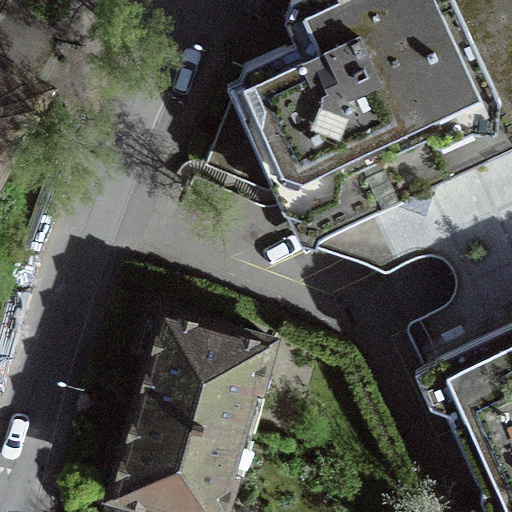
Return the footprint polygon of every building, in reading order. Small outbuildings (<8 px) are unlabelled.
[(383,268),(432,245),(511,208),(511,15),(505,0),(289,0),(284,14),(294,36),(244,60),(240,71),(249,89),(241,109),(273,181),(296,186),(294,198),(312,236),(381,263),(383,268)] [(0,162),(41,87),(0,64),(0,162)] [(511,278),(511,208),(432,245),(459,303),(511,278)] [(511,511),(511,278),(459,303),(410,325),(481,483),(479,492),(489,511),(511,511)] [(140,348),(151,351),(149,357),(137,399),(244,430),(270,338),(235,328),(236,325),(163,307),(159,322),(148,319),(140,348)] [(178,511),(220,511),(244,430),(137,399),(124,444),(123,447),(113,444),(104,473),(115,476),(111,491),(152,503),(151,506),(178,511)]
